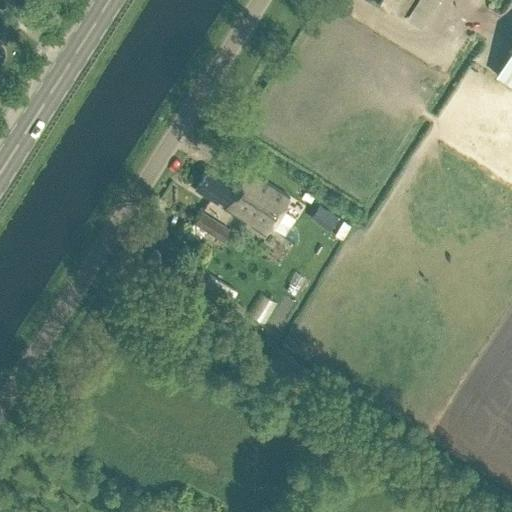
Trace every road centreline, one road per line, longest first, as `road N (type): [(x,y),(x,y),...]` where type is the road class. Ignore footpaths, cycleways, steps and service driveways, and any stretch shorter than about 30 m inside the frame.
road 1 (unclassified): [(0,407),(259,0)]
road 2 (primary): [(0,166),(105,0)]
